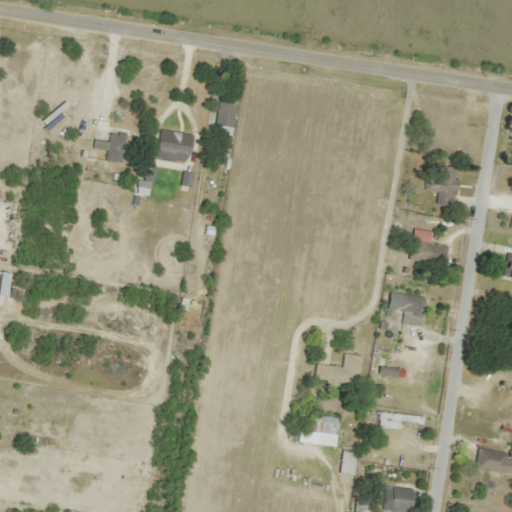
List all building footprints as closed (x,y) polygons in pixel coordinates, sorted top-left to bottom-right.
[(232,106),(216,103),(212,124),(229,127),(232,106)] [(186,156),(190,136),(158,129),(154,148),(186,156)] [(94,149),(103,149),(103,162),(122,162),(122,133),(106,133),(106,142),(94,142),(94,149)] [(420,191),(434,192),(433,206),(451,207),(454,168),(435,166),(434,175),(422,174),(420,191)] [(445,248),(409,241),(405,260),(441,267),(445,248)] [(511,281),(511,249),(506,248),(502,280),(511,281)] [(393,313),(419,318),(422,299),(397,294),(393,313)] [(506,348),(510,324),(498,322),(494,346),(506,348)] [(312,380),(354,386),(359,357),(341,354),(339,368),(314,364),(312,380)] [(417,433),(419,416),(375,412),(374,429),(417,433)] [(306,434),(333,434),(333,417),(306,417),(306,434)] [(504,452),(474,449),(472,470),(501,473),(504,452)] [(335,472),(349,475),(353,454),(339,451),(335,472)] [(398,511),(406,511),(409,489),(381,486),(379,510),(398,511)]
